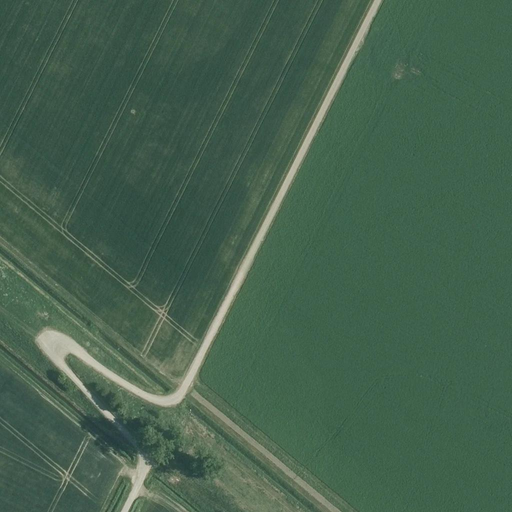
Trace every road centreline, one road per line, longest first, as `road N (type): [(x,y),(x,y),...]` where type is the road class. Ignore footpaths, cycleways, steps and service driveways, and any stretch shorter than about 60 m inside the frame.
road 1 (unclassified): [(125,511),(143,477),(144,455),(51,355),(48,342),(58,339),(147,396),(176,399),(377,0)]
road 2 (track): [(176,399),(279,511)]
